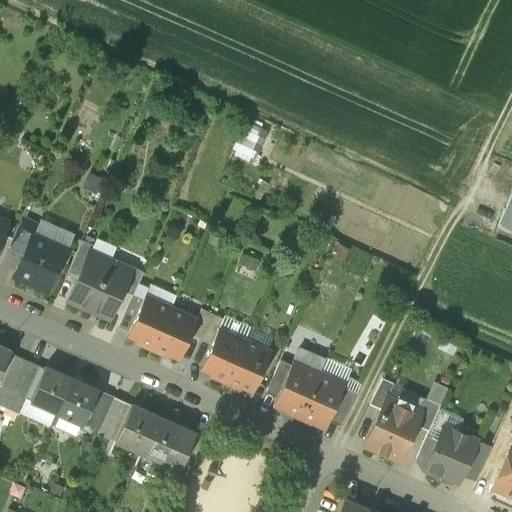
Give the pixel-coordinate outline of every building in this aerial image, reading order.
[(249,156),(264,129),(244,118),(229,146),(249,156)] [(511,189),(497,223),(511,229),(511,189)] [(21,217),(7,248),(23,256),(33,232),(35,232),(38,225),(21,217)] [(35,232),(33,232),(23,256),(14,276),(45,290),(64,246),(35,232)] [(80,240),(67,271),(77,276),(88,252),(89,252),(92,245),(80,240)] [(89,252),(88,252),(77,276),(67,300),(108,318),(120,290),(129,270),(128,270),(89,252)] [(129,270),(120,290),(131,295),(132,293),(142,271),(130,266),(128,270),(129,270)] [(131,295),(117,326),(128,331),(143,298),(132,293),(131,295)] [(128,331),(127,335),(141,341),(140,345),(151,350),(170,307),(144,296),(128,331)] [(196,319),(170,307),(151,350),(162,355),(164,351),(178,358),(189,334),(196,319)] [(211,313),(200,308),(196,319),(189,334),(200,339),(211,313)] [(211,313),(200,339),(211,344),(218,328),(222,318),(211,313)] [(244,340),(218,328),(211,344),(200,368),(215,374),(213,378),(224,383),(225,383),(244,340)] [(244,340),(225,383),(236,388),(237,384),(252,391),(270,352),(244,340)] [(0,373),(10,350),(0,345),(0,373)] [(26,359),(15,354),(0,388),(0,403),(5,406),(26,359)] [(26,359),(5,406),(18,412),(38,364),(26,359)] [(279,359),(265,392),(276,397),(290,364),(279,359)] [(276,397),(273,404),(298,416),(318,372),(292,360),(276,397)] [(70,376),(44,364),(29,399),(55,410),(70,376)] [(344,383),(318,372),(298,416),(324,427),(328,420),(342,387),(344,383)] [(70,376),(55,410),(81,422),(96,388),(70,376)] [(393,383),(381,378),(368,403),(380,408),(385,396),(387,397),(393,383)] [(356,393),(342,387),(328,420),(339,425),(356,393)] [(101,392),(86,426),(98,431),(113,397),(101,392)] [(387,397),(385,396),(380,408),(364,445),(398,460),(414,424),(420,411),(419,411),(387,397)] [(98,431),(97,433),(110,439),(126,403),(113,397),(98,431)] [(439,404),(425,398),(419,411),(420,411),(414,424),(427,430),(439,404)] [(157,415),(131,403),(115,439),(141,450),(157,415)] [(183,427),(157,415),(141,450),(167,463),(183,427)] [(476,440),(443,425),(435,442),(426,463),(424,467),(457,482),(461,472),(476,440)] [(183,427),(174,448),(184,453),(184,451),(193,432),(183,427)] [(204,437),(193,432),(184,451),(195,456),(204,437)] [(424,436),(415,458),(426,463),(435,442),(424,436)] [(476,440),(461,472),(476,479),(490,446),(476,440)] [(511,456),(508,465),(503,467),(495,484),(497,488),(511,495),(511,456)] [(377,511),(375,511),(374,511),(367,511),(366,511),(368,508),(343,497),(335,511),(377,511)]
